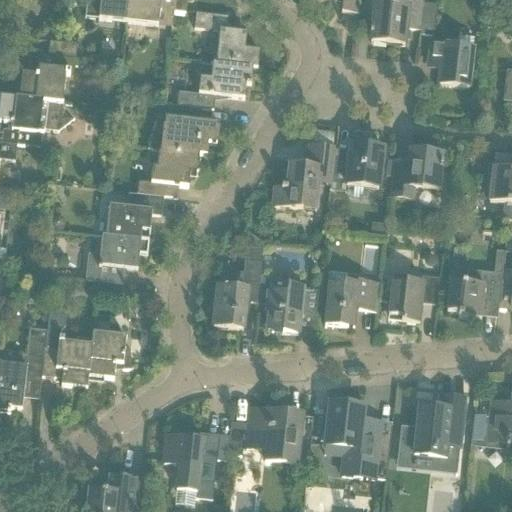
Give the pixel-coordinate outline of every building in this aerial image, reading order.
[(86,0),(81,0),(79,20),(85,21),(126,25),(128,0),(100,0),(101,2),(87,0),(86,0)] [(128,0),(126,25),(158,29),(159,21),(171,22),(171,30),(172,30),(174,14),(175,0),(128,0)] [(187,0),(175,0),(174,14),(186,15),(187,0)] [(336,0),(342,1),(341,14),(357,16),(359,0),(336,0)] [(420,33),(423,4),(423,2),(407,0),(392,0),(392,6),(375,4),(372,31),(370,31),(370,36),(371,36),(371,44),(404,48),(406,32),(420,33)] [(438,6),(423,4),(420,33),(419,37),(434,39),(438,6)] [(219,34),(215,67),(252,71),(257,72),(259,54),(244,52),(246,37),(225,34),(227,20),(195,16),(193,32),(219,34)] [(430,69),(430,70),(441,71),(439,87),(468,90),(473,52),(474,41),(458,39),(457,44),(454,44),(454,41),(444,40),(443,48),(433,47),(433,46),(432,45),(432,49),(435,49),(432,69),(430,69)] [(50,44),(48,58),(76,61),(78,47),(50,44)] [(0,98),(0,99),(63,106),(66,78),(70,79),(71,69),(83,70),(84,62),(76,61),(48,58),(36,57),(34,70),(38,71),(37,77),(22,75),(19,101),(0,98)] [(177,94),(176,109),(195,111),(213,113),(215,99),(244,102),(245,89),(250,90),(252,71),(215,67),(212,67),(210,82),(199,81),(198,97),(177,94)] [(511,73),(506,73),(502,104),(511,105),(511,73)] [(8,132),(6,146),(18,147),(42,150),(44,133),(59,135),(74,122),(62,107),(63,107),(63,106),(0,99),(0,125),(11,126),(11,133),(8,132)] [(171,138),(169,154),(199,158),(206,159),(208,146),(216,147),(219,126),(194,123),(195,111),(176,109),(170,108),(169,121),(165,120),(163,137),(171,138)] [(0,164),(0,161),(16,163),(18,147),(6,146),(0,145),(0,164)] [(331,187),(330,192),(346,194),(347,189),(379,192),(381,170),(383,150),(351,147),(351,153),(335,151),(331,181),(331,187)] [(331,181),(335,151),(310,148),(308,165),(320,166),(319,172),(289,168),(287,190),(282,190),(281,192),(275,191),(273,209),(316,214),(319,186),(331,187),(331,181)] [(46,151),(45,161),(56,163),(57,152),(46,151)] [(139,184),(138,197),(164,200),(172,201),(173,189),(188,190),(190,176),(197,176),(199,158),(169,154),(160,153),(158,171),(153,170),(152,186),(139,184)] [(394,163),(391,183),(390,199),(412,202),(414,186),(422,187),(421,191),(439,193),(441,170),(443,171),(443,166),(442,166),(443,157),(409,153),(408,165),(394,163)] [(511,159),(495,158),(493,171),(511,172),(511,159)] [(501,222),(511,223),(511,172),(493,171),(489,204),(503,206),(501,222)] [(87,175),(86,191),(100,192),(102,176),(87,175)] [(107,239),(106,241),(149,246),(151,225),(152,218),(162,219),(164,200),(138,197),(129,196),(128,211),(110,209),(107,237),(107,239)] [(88,256),(85,283),(99,285),(122,287),(124,271),(138,273),(140,257),(147,257),(149,246),(106,241),(102,240),(101,257),(88,256)] [(218,290),(213,330),(216,330),(216,332),(223,333),(228,333),(229,332),(243,333),(246,305),(257,307),(259,288),(263,251),(246,249),(243,276),(236,275),(235,278),(220,276),(218,290)] [(500,290),(504,254),(496,253),(494,276),(467,273),(466,278),(451,276),(447,315),(458,316),(458,320),(480,322),(482,304),(498,306),(500,290)] [(511,254),(504,254),(500,290),(511,291),(511,304),(511,314),(511,313),(511,254)] [(44,269),(43,280),(52,281),(53,270),(44,269)] [(331,275),(327,310),(325,330),(354,333),(356,314),(377,316),(379,287),(357,285),(357,287),(344,286),(345,277),(331,275)] [(392,286),(391,298),(388,318),(402,320),(401,325),(418,327),(422,300),(438,302),(440,281),(424,280),(423,285),(406,283),(405,287),(392,286)] [(122,287),(99,285),(97,304),(128,308),(127,288),(122,287)] [(259,288),(257,307),(267,308),(268,296),(269,289),(259,288)] [(287,298),(268,296),(267,308),(266,314),(270,314),(268,334),(298,337),(300,316),(316,318),(319,294),(288,290),(287,298)] [(47,333),(46,333),(43,379),(56,380),(57,375),(63,375),(62,389),(88,391),(89,379),(91,348),(64,346),(67,321),(66,320),(64,317),(62,316),(49,314),(47,333)] [(0,414),(11,416),(11,412),(22,413),(24,395),(29,395),(41,396),(43,379),(46,333),(29,332),(27,358),(22,358),(21,370),(11,369),(0,367),(0,414)] [(93,336),(91,348),(89,379),(114,382),(115,368),(122,369),(122,373),(132,372),(130,352),(125,352),(127,339),(93,336)] [(400,430),(397,457),(413,459),(434,461),(432,474),(454,476),(454,478),(456,478),(458,452),(460,453),(463,420),(465,400),(440,398),(439,410),(438,410),(438,413),(427,411),(428,409),(418,408),(416,428),(416,431),(400,430)] [(507,447),(506,450),(510,450),(511,442),(511,407),(492,406),(491,420),(474,418),(471,443),(507,447)] [(331,407),(328,427),(326,449),(346,451),(342,479),(387,485),(393,434),(381,432),(382,426),(380,426),(379,433),(362,431),(364,411),(331,407)] [(229,454),(228,458),(241,459),(242,451),(247,451),(249,451),(249,447),(267,449),(265,464),(298,468),(301,438),(303,418),(280,416),(280,420),(253,417),(253,413),(251,413),(249,428),(232,426),(230,439),(229,454)] [(166,438),(163,467),(180,469),(177,493),(178,493),(178,491),(196,493),(195,495),(197,496),(196,502),(211,504),(219,441),(202,439),(201,446),(192,444),(193,441),(166,438)] [(311,439),(310,448),(319,449),(320,440),(311,439)] [(85,511),(140,511),(144,482),(109,478),(107,494),(88,492),(85,511)]
